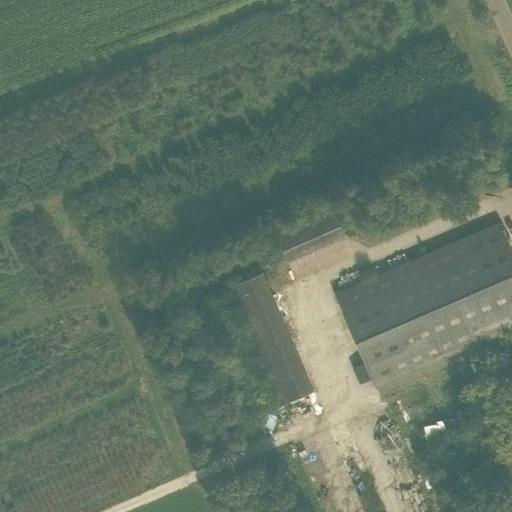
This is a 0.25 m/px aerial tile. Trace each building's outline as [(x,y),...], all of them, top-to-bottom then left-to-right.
[(269,233),(284,262),(341,233),(326,204),(269,233)] [(511,253),(499,223),(335,293),(376,387),(507,330),(511,341),(511,253)] [(224,287),(276,406),(316,389),(264,270),(224,287)] [(508,359),(497,357),(492,382),(503,384),(508,359)] [(457,405),(419,424),(426,439),(465,420),(457,405)] [(377,434),(372,410),(355,414),(360,438),(377,434)]
